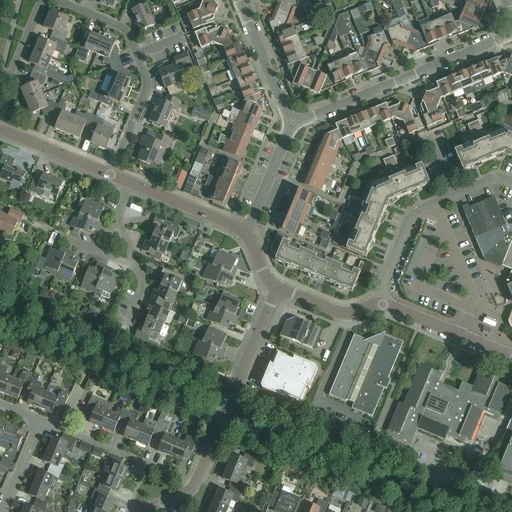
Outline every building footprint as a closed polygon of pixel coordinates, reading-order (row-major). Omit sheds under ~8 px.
[(207,18),(209,24),(213,22),(213,20),(218,6),(216,5),(213,0),(202,0),(203,1),(199,11),(197,11),(201,20),(207,18)] [(274,12),(292,19),(295,11),(299,10),(294,0),(278,0),(276,1),(278,4),(274,12)] [(330,0),(322,0),(326,8),(332,6),(330,0)] [(484,0),(467,0),(465,7),(483,14),(488,3),(484,2),(484,1),(484,0)] [(374,9),(371,3),(360,7),(363,13),(374,9)] [(145,4),(132,10),(141,31),(154,25),(145,4)] [(201,20),(197,11),(187,16),(193,31),(209,24),(207,18),(201,20)] [(476,30),(481,19),(463,11),(459,21),(454,23),(458,33),(457,33),(458,35),(472,29),(473,28),(476,30)] [(292,19),(274,12),(271,19),(268,21),(275,37),(277,36),(277,35),(290,29),(289,26),(292,19)] [(51,37),(64,42),(68,33),(64,31),(68,20),(50,13),(44,28),(53,31),(51,37)] [(448,37),(457,33),(458,33),(454,23),(451,15),(440,19),(448,37)] [(402,18),(398,19),(400,24),(387,30),(393,46),(397,44),(404,48),(411,30),(406,16),(402,18)] [(422,32),(428,45),(438,41),(430,24),(428,18),(418,22),(421,32),(422,32)] [(440,19),(430,24),(438,41),(448,37),(440,19)] [(332,50),(336,49),(334,43),(337,34),(334,25),(328,41),(332,50)] [(224,50),(238,44),(236,39),(231,41),(229,35),(229,33),(216,28),(215,26),(211,27),(213,33),(207,35),(211,45),(213,44),(223,48),(224,50)] [(213,33),(211,27),(194,34),(201,49),(211,45),(207,35),(213,33)] [(281,45),(298,38),(294,27),(290,29),(277,35),(277,36),(281,45)] [(368,42),(365,49),(383,57),(386,49),(389,47),(381,27),(373,30),(375,35),(367,38),(368,42)] [(422,32),(421,32),(419,33),(411,30),(404,48),(412,51),(413,54),(429,47),(428,45),(422,32)] [(96,54),(105,35),(99,32),(98,36),(91,34),(88,41),(82,38),(77,52),(87,56),(89,51),(96,54)] [(110,67),(121,63),(117,54),(119,54),(116,47),(114,46),(115,44),(108,41),(110,37),(105,35),(96,54),(104,58),(102,62),(109,65),(110,67)] [(35,51),(51,58),(54,51),(63,55),(68,44),(64,42),(51,37),(48,43),(40,39),(35,51)] [(285,55),(303,48),(298,38),(281,45),(285,55)] [(228,60),(243,54),(238,44),(224,50),(228,60)] [(285,55),(289,65),(299,61),(299,62),(307,58),(303,48),(285,55)] [(383,57),(365,49),(362,57),(359,58),(364,71),(364,72),(365,74),(381,68),(379,64),(383,57)] [(46,77),(53,79),(53,80),(58,69),(49,65),(51,58),(35,51),(30,63),(38,67),(36,73),(46,77)] [(165,89),(184,81),(187,80),(182,66),(190,63),(186,53),(173,59),(175,65),(158,72),(165,89)] [(247,64),(243,54),(228,60),(232,70),(247,64)] [(358,54),(347,58),(354,76),(364,72),(364,71),(359,58),(358,54)] [(502,74),(511,77),(511,55),(510,60),(504,62),(501,57),(496,59),(502,74)] [(347,58),(337,62),(344,80),(354,76),(347,58)] [(492,78),(502,74),(496,59),(486,63),(492,78)] [(289,65),(286,66),(293,80),(293,81),(292,84),(303,89),(311,71),(301,67),(299,62),(299,61),(289,65)] [(344,80),(337,62),(327,67),(330,75),(330,74),(335,84),(344,80)] [(110,86),(129,94),(132,89),(128,87),(130,81),(128,80),(129,78),(126,71),(124,71),(121,63),(110,67),(111,69),(108,76),(113,78),(110,86)] [(476,67),(482,82),(492,78),(486,63),(476,67)] [(247,64),(232,70),(236,80),(251,74),(247,64)] [(482,82),(476,67),(466,71),(472,86),(482,82)] [(26,102),(42,95),(39,87),(43,86),(46,77),(36,73),(33,71),(29,80),(32,86),(21,90),(26,102)] [(472,86),(466,71),(456,75),(462,90),(472,86)] [(330,74),(330,75),(325,77),(315,73),(308,91),(319,95),(320,92),(321,92),(336,86),(335,84),(330,74)] [(251,74),(236,80),(240,90),(255,84),(251,74)] [(462,90),(456,75),(446,79),(452,94),(462,90)] [(436,84),(442,98),(452,94),(446,79),(436,84)] [(259,94),(255,84),(240,90),(244,100),(259,94)] [(442,98),(436,84),(431,86),(433,91),(428,93),(426,93),(420,106),(418,107),(420,112),(426,109),(428,115),(437,111),(437,109),(441,99),(442,98)] [(127,100),(129,94),(110,86),(107,93),(102,91),(98,102),(111,107),(113,102),(120,105),(123,98),(127,100)] [(495,88),(489,91),(492,97),(498,94),(495,88)] [(256,101),(261,99),(259,94),(244,100),(239,112),(258,120),(262,109),(258,107),(256,101)] [(53,118),(54,115),(58,106),(49,102),(46,103),(42,95),(26,102),(31,114),(42,110),(44,115),(53,118)] [(158,99),(149,121),(165,128),(173,110),(176,111),(180,101),(167,96),(164,102),(158,99)] [(220,98),(213,101),(216,107),(223,104),(223,103),(220,98)] [(55,129),(67,134),(74,118),(67,115),(69,109),(65,107),(66,105),(60,102),(58,106),(54,115),(60,118),(55,129)] [(385,105),(391,120),(393,119),(403,123),(404,125),(413,121),(411,115),(417,113),(415,109),(413,109),(399,104),(398,106),(393,108),(391,102),(385,105)] [(375,109),(381,124),(391,120),(385,105),(375,109)] [(191,115),(208,122),(211,115),(194,108),(191,115)] [(365,113),(371,128),(381,124),(375,109),(365,113)] [(442,121),(437,111),(428,115),(426,109),(420,112),(426,128),(442,121)] [(84,128),(90,130),(95,117),(86,113),(85,115),(76,111),(74,118),(67,134),(79,139),(84,128)] [(228,119),(254,130),(258,120),(239,112),(237,119),(229,115),(228,119)] [(355,117),(361,132),(371,128),(365,113),(355,117)] [(423,129),(417,113),(411,115),(413,121),(404,125),(409,135),(423,129)] [(105,121),(95,117),(90,130),(87,136),(93,138),(91,144),(106,150),(113,133),(102,129),(105,121)] [(345,121),(351,136),(361,132),(355,117),(345,121)] [(231,132),(250,140),(254,130),(228,119),(226,122),(234,125),(231,132)] [(342,140),(351,136),(345,121),(335,125),(342,140)] [(504,155),(511,158),(511,129),(503,126),(494,130),(495,135),(484,140),(480,131),(482,130),(478,121),(467,125),(471,134),(473,134),(477,142),(458,150),(456,146),(452,147),(463,172),(504,155)] [(337,152),(342,140),(335,125),(330,127),(333,133),(326,135),(322,134),(318,144),(337,152)] [(172,141),(147,130),(144,137),(142,136),(139,145),(144,148),(139,161),(150,165),(151,162),(157,165),(164,148),(168,150),(172,141)] [(246,149),(250,140),(231,132),(228,138),(221,135),(219,139),(246,149)] [(246,149),(219,139),(218,142),(226,145),(223,152),(241,160),(246,149)] [(314,154),(340,165),(342,162),(334,159),(337,152),(318,144),(314,154)] [(421,145),(415,147),(419,154),(424,152),(421,145)] [(209,150),(207,156),(214,158),(216,153),(209,150)] [(310,164),(328,172),(331,165),(339,168),(340,165),(314,154),(310,164)] [(355,162),(361,159),(359,154),(352,157),(355,162)] [(0,173),(2,174),(0,178),(11,183),(12,181),(21,184),(26,173),(16,169),(15,171),(11,170),(15,160),(3,155),(0,161),(0,173)] [(368,182),(361,200),(366,202),(358,220),(349,216),(350,215),(345,213),(341,223),(345,225),(346,223),(355,227),(347,246),(343,244),(341,248),(366,258),(389,203),(430,185),(420,161),(416,163),(418,167),(399,175),(395,166),(397,165),(393,156),(383,161),(387,170),(388,169),(392,178),(380,183),(378,178),(368,182)] [(220,169),(238,177),(243,166),(224,159),(220,169)] [(328,172),(310,164),(306,174),(332,185),(333,182),(326,179),(328,172)] [(234,187),(238,177),(220,169),(215,179),(234,187)] [(63,182),(43,174),(40,181),(33,178),(28,191),(41,197),(44,191),(57,197),(63,182)] [(332,185),(306,174),(301,185),(320,192),(323,185),(330,188),(332,185)] [(234,187),(215,179),(211,189),(230,197),(234,187)] [(291,199),(310,207),(314,196),(296,188),(291,199)] [(230,197),(211,189),(207,199),(226,207),(230,197)] [(474,230),(502,218),(494,197),(466,209),(474,230)] [(291,199),(287,209),(306,217),(310,207),(291,199)] [(78,207),(76,213),(102,224),(104,217),(101,216),(104,208),(86,200),(82,208),(78,207)] [(306,217),(287,209),(283,219),(302,227),(306,217)] [(0,213),(0,231),(12,236),(18,221),(21,222),(24,215),(10,210),(8,216),(0,213)] [(102,224),(76,213),(70,227),(90,235),(92,230),(98,232),(102,224)] [(152,237),(169,244),(171,238),(173,239),(175,238),(179,228),(164,221),(165,218),(156,214),(149,229),(155,232),(152,237)] [(478,239),(506,228),(502,218),(474,230),(478,239)] [(297,237),(302,227),(283,219),(279,229),(297,237)] [(485,256),(508,233),(506,228),(478,239),(485,256)] [(314,248),(307,245),(305,250),(287,242),(289,238),(277,233),(270,250),(272,254),(276,256),(275,260),(352,293),(364,264),(360,262),(356,271),(337,263),(339,259),(333,256),(331,260),(312,253),(314,248)] [(502,264),(511,240),(511,234),(508,233),(485,256),(502,264)] [(169,244),(152,237),(150,243),(146,241),(142,251),(161,259),(162,255),(164,256),(169,244)] [(511,267),(511,269),(507,281),(510,286),(506,287),(511,300),(511,310),(511,311),(508,321),(511,328),(511,240),(502,264),(511,267)] [(50,275),(55,277),(66,251),(60,248),(58,252),(50,249),(42,270),(50,273),(50,275)] [(66,251),(55,277),(70,283),(78,262),(73,260),(75,254),(66,251)] [(208,264),(235,275),(237,269),(233,267),(237,259),(218,252),(215,260),(211,258),(208,264)] [(81,287),(95,293),(106,267),(97,263),(95,269),(89,267),(81,287)] [(231,284),(235,275),(208,264),(202,278),(223,287),(225,281),(231,284)] [(106,267),(95,293),(101,296),(102,292),(111,295),(118,277),(110,274),(112,270),(106,267)] [(161,287),(177,294),(182,282),(180,281),(182,277),(163,269),(159,279),(163,281),(161,287)] [(477,279),(469,282),(473,292),(481,289),(477,279)] [(177,294),(161,287),(158,292),(154,290),(150,300),(169,308),(170,304),(172,305),(177,294)] [(39,296),(46,299),(49,291),(41,288),(39,296)] [(57,294),(51,291),(49,297),(55,300),(57,294)] [(212,306),(239,317),(241,311),(237,309),(241,301),(222,294),(219,302),(215,301),(212,306)] [(148,318),(164,324),(169,313),(167,312),(169,308),(150,300),(146,310),(150,312),(148,318)] [(235,326),(239,317),(212,306),(206,321),(227,329),(229,324),(235,326)] [(475,322),(486,322),(486,313),(475,314),(475,322)] [(159,336),(164,324),(148,318),(145,323),(141,321),(134,338),(146,343),(149,337),(156,339),(158,335),(159,336)] [(189,318),(186,325),(193,328),(196,321),(189,318)] [(286,321),(280,336),(312,350),(320,330),(294,318),(286,321)] [(201,335),(198,340),(225,351),(227,345),(223,343),(227,335),(208,328),(205,336),(201,335)] [(403,342),(383,334),(367,341),(354,335),(345,356),(337,375),(329,395),(345,402),(346,400),(354,404),(351,409),(372,417),(384,389),(385,390),(386,389),(378,386),(382,377),(388,379),(403,342)] [(225,351),(198,340),(193,355),(213,363),(215,358),(221,360),(225,351)] [(291,400),(294,402),(297,402),(301,404),(307,389),(308,389),(308,390),(309,390),(317,369),(316,366),(293,357),(294,358),(293,358),(277,351),(275,355),(273,358),(272,362),(271,365),(270,364),(271,364),(270,363),(260,386),(261,389),(286,399),(285,398),(286,397),(291,400)] [(0,365),(0,392),(5,395),(12,378),(5,375),(8,369),(0,365)] [(388,430),(386,433),(410,444),(417,429),(444,440),(445,441),(447,436),(454,439),(455,440),(455,439),(464,443),(466,439),(471,441),(471,440),(473,435),(476,426),(477,426),(483,412),(498,418),(499,414),(500,414),(499,414),(509,392),(509,389),(510,389),(510,390),(510,389),(497,383),(499,377),(480,369),(480,370),(481,370),(473,387),(462,383),(462,382),(460,387),(458,391),(445,386),(441,384),(439,383),(442,375),(443,374),(442,374),(420,365),(403,405),(399,403),(393,417),(391,421),(387,430),(388,430)] [(32,379),(27,390),(25,396),(30,398),(28,404),(40,409),(48,390),(36,385),(39,376),(34,374),(32,379)] [(12,378),(5,395),(17,400),(22,388),(27,390),(32,379),(27,376),(24,383),(12,378)] [(48,390),(40,409),(52,414),(52,412),(60,415),(64,404),(66,405),(71,393),(57,387),(55,393),(48,390)] [(130,405),(133,398),(122,393),(119,401),(130,405)] [(108,411),(111,405),(94,398),(84,420),(90,422),(89,423),(101,428),(108,411)] [(115,414),(108,411),(101,428),(113,433),(118,421),(123,423),(128,412),(118,408),(115,414)] [(163,411),(162,411),(157,424),(145,419),(143,426),(142,426),(135,442),(147,447),(152,435),(157,437),(164,421),(164,422),(168,413),(163,411)] [(137,415),(128,412),(123,423),(128,425),(123,437),(135,442),(142,426),(135,423),(138,418),(137,415)] [(511,419),(500,446),(507,449),(496,477),(511,484),(511,419)] [(169,424),(164,422),(164,421),(157,437),(163,440),(158,451),(170,456),(177,440),(165,435),(169,424)] [(19,431),(7,426),(0,442),(0,447),(10,452),(11,450),(16,452),(23,435),(18,433),(19,431)] [(48,450),(63,456),(66,449),(72,451),(76,441),(63,436),(60,441),(53,438),(48,450)] [(177,440),(170,456),(182,461),(187,450),(192,452),(197,440),(187,436),(184,443),(177,440)] [(89,454),(92,447),(82,442),(79,450),(89,454)] [(48,470),(60,474),(64,465),(60,463),(63,456),(48,450),(43,462),(50,465),(48,470)] [(228,467),(242,473),(245,466),(252,469),(256,459),(244,454),(242,459),(233,455),(228,467)] [(108,475),(123,481),(128,469),(121,466),(123,460),(111,456),(107,466),(111,468),(108,475)] [(230,489),(230,488),(239,492),(240,492),(242,487),(237,485),(242,473),(228,467),(223,479),(230,482),(228,488),(230,489)] [(34,484),(48,490),(51,482),(56,484),(60,474),(48,470),(46,475),(39,472),(34,484)] [(123,481),(108,475),(106,482),(101,480),(97,490),(109,495),(111,490),(118,493),(123,481)] [(34,504),(46,508),(50,499),(45,497),(48,490),(34,484),(29,496),(36,499),(34,504)] [(230,488),(230,489),(228,494),(219,490),(214,502),(228,508),(231,500),(238,503),(242,493),(240,492),(239,492),(230,488)] [(106,500),(109,495),(97,490),(95,489),(91,499),(97,502),(94,509),(102,511),(109,511),(114,503),(106,500)] [(274,491),(268,506),(274,508),(273,511),(276,511),(295,511),(301,499),(281,491),(280,493),(274,491)] [(346,491),(342,500),(349,503),(353,494),(346,491)] [(369,501),(359,497),(356,505),(366,509),(369,501)] [(306,503),(302,511),(324,511),(328,504),(318,500),(316,507),(306,503)] [(209,511),(226,511),(228,508),(214,502),(209,511)]
